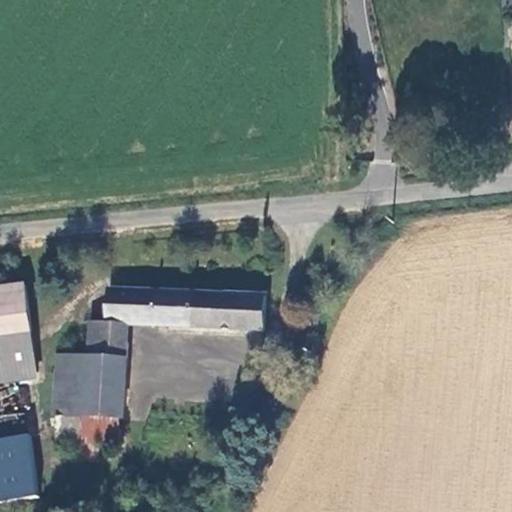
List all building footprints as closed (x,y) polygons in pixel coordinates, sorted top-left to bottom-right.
[(0,386),(30,384),(22,296),(0,298),(0,386)] [(250,342),(256,304),(102,298),(102,333),(119,334),(220,339),(250,342)] [(119,366),(119,334),(102,333),(82,333),(80,365),(119,366)] [(115,425),(117,415),(119,366),(80,365),(49,364),(50,423),(77,424),(115,425)] [(116,450),(115,425),(77,424),(78,448),(116,450)] [(0,511),(33,510),(27,447),(0,449),(0,511)]
